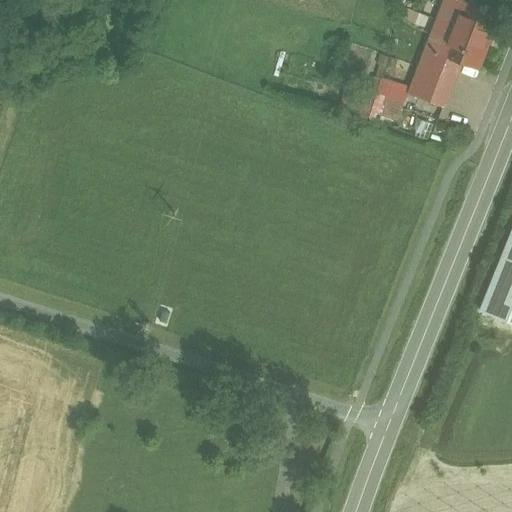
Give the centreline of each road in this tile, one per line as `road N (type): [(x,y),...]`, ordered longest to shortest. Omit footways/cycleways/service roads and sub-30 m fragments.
road 1 (unclassified): [(0,293),(391,433)]
road 2 (secondary): [(511,124),(391,433)]
